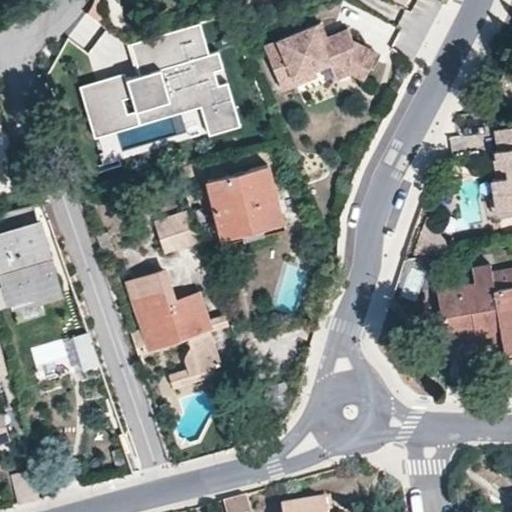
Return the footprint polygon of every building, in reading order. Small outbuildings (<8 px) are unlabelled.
[(327,36),(320,21),(315,24),(321,38),(327,36)] [(321,38),(315,24),(264,45),(283,88),(297,83),(317,74),(315,67),(325,62),(351,51),(350,70),(363,77),(376,52),(353,39),(348,27),(327,36),(321,38)] [(209,133),(240,123),(226,80),(216,83),(212,70),(221,67),(216,50),(207,52),(203,41),(182,48),(176,28),(128,43),(138,74),(125,78),(127,84),(132,98),(135,110),(169,99),(196,91),(200,104),(209,133)] [(350,70),(351,51),(325,62),(332,78),(347,72),(350,70)] [(511,58),(507,57),(499,88),(511,90),(511,58)] [(135,110),(132,98),(123,101),(127,113),(97,122),(87,90),(117,81),(119,86),(127,84),(125,78),(124,72),(77,87),(93,138),(200,104),(196,91),(169,99),(135,110)] [(127,113),(123,101),(119,86),(117,81),(87,90),(97,122),(127,113)] [(507,171),(511,171),(511,178),(496,181),(499,198),(502,214),(511,212),(511,128),(499,131),(503,154),(497,154),(499,168),(503,171),(507,171)] [(284,227),(268,164),(208,179),(206,180),(220,234),(241,229),(243,238),(284,227)] [(499,198),(492,200),(496,215),(502,214),(499,198)] [(0,267),(7,291),(34,283),(37,296),(59,289),(34,203),(0,210),(0,267)] [(162,242),(163,250),(201,238),(191,209),(154,221),(162,242)] [(454,250),(418,213),(404,258),(454,250)] [(287,239),(284,227),(243,238),(246,250),(287,239)] [(492,262),(473,265),(476,282),(454,286),(437,289),(445,336),(500,328),(502,340),(504,351),(511,349),(511,269),(493,272),(492,262)] [(452,268),(454,286),(476,282),(473,265),(452,268)] [(212,328),(198,292),(174,300),(164,270),(129,280),(151,347),(188,336),(192,346),(186,356),(189,366),(192,372),(213,365),(221,362),(210,330),(212,328)] [(37,296),(34,283),(7,291),(12,308),(38,301),(37,296)] [(445,336),(446,344),(477,340),(478,344),(502,340),(500,328),(445,336)] [(88,331),(73,335),(83,368),(99,363),(88,331)] [(192,372),(189,366),(170,374),(173,386),(216,371),(213,365),(192,372)] [(0,436),(8,434),(2,410),(0,410),(0,389),(1,389),(0,385),(0,436)] [(18,501),(39,496),(32,469),(12,474),(18,501)] [(250,511),(247,496),(224,501),(226,511),(250,511)] [(307,502),(307,511),(308,511),(330,508),(329,498),(307,502)] [(330,511),(330,508),(308,511),(307,511),(307,502),(286,506),(287,511),(330,511)]
